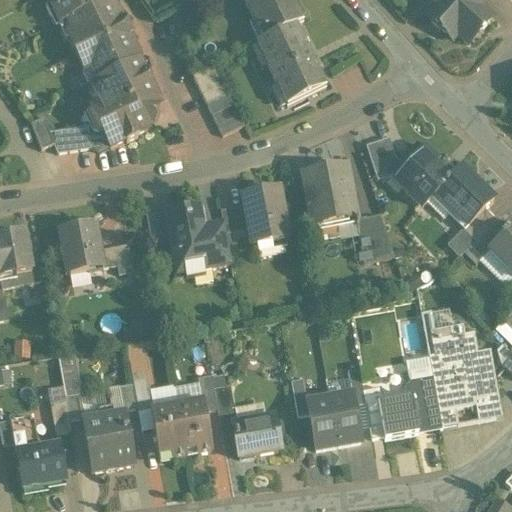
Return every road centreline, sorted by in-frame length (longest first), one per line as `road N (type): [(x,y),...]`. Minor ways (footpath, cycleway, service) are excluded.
road 1 (residential): [(420,57),(348,115),(208,169),(0,203)]
road 2 (residential): [(470,477),(231,511)]
